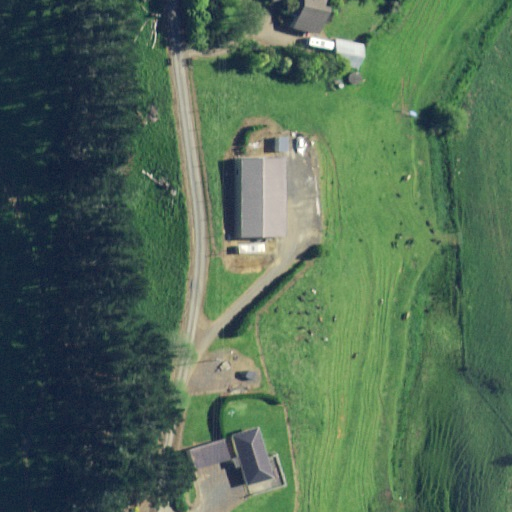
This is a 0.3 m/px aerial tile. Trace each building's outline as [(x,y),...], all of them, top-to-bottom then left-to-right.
[(323,7),(327,0),(269,0),(272,6),(290,0),(297,0),(290,29),(316,36),(323,7)] [(360,46),(334,39),(328,63),(354,70),(360,46)] [(275,237),(274,159),(234,160),(235,238),(275,237)] [(226,438),(233,459),(228,460),(230,469),(235,467),(241,486),(266,478),(251,430),(226,438)] [(224,460),(218,440),(186,451),(192,470),(224,460)]
